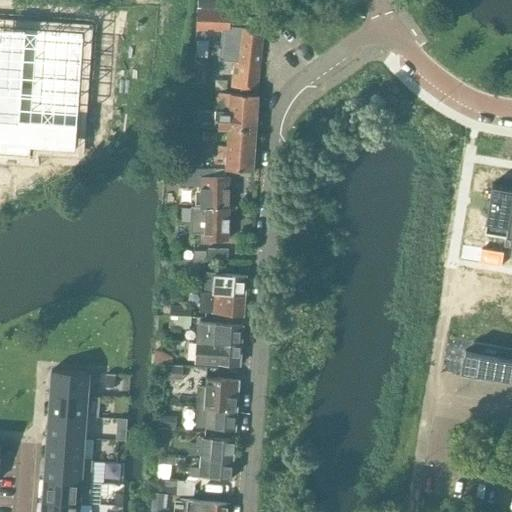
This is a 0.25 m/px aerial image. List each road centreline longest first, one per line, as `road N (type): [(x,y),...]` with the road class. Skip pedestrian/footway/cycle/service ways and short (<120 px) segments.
road 1 (residential): [(246,511),(277,117),(299,82),(387,25)]
road 2 (residential): [(511,475),(424,460),(434,392),(511,404)]
road 3 (residential): [(511,117),(477,111),(444,91),(387,25)]
